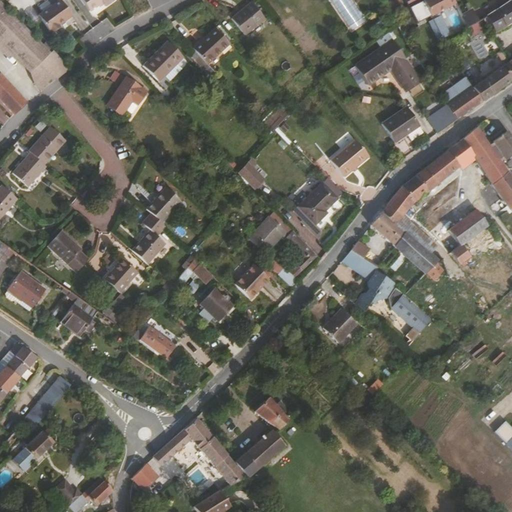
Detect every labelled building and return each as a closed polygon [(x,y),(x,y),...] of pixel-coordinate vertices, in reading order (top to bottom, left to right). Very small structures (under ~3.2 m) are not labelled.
[(108,5),(110,4),(107,0),(81,0),(76,4),(86,19),(99,10),(100,12),(109,6),(108,5)] [(352,0),(332,0),(349,30),(364,22),(352,0)] [(418,7),(417,5),(414,0),(403,0),(398,2),(404,14),(418,7)] [(425,22),(451,8),(447,0),(427,0),(417,5),(418,7),(425,22)] [(487,40),(511,24),(511,0),(503,0),(508,6),(477,24),(487,40)] [(102,15),(111,9),(109,6),(100,12),(102,15)] [(259,23),(245,6),(225,22),(239,39),(259,23)] [(58,36),(71,27),(59,10),(37,26),(48,42),(50,41),(52,43),(59,38),(58,36)] [(47,59),(0,12),(0,51),(28,78),(47,59)] [(437,41),(449,35),(441,17),(428,23),(437,41)] [(462,33),(472,27),(468,18),(462,21),(458,23),(462,33)] [(201,71),(217,55),(209,47),(215,41),(208,33),(185,55),(201,71)] [(217,55),(223,49),(215,41),(209,47),(217,55)] [(176,63),(160,46),(135,71),(144,80),(148,76),(155,83),(176,63)] [(362,93),(386,78),(401,101),(416,91),(389,48),(350,73),(362,93)] [(64,69),(72,62),(68,58),(60,65),(64,69)] [(64,76),(47,59),(28,78),(43,94),(64,76)] [(478,108),(508,87),(511,82),(511,73),(505,67),(467,93),(478,108)] [(155,83),(148,76),(144,80),(151,87),(155,83)] [(467,93),(459,81),(434,98),(443,112),(452,127),(478,108),(467,93)] [(115,119),(125,104),(131,108),(139,95),(118,82),(100,110),(115,119)] [(25,108),(0,83),(0,108),(12,120),(25,108)] [(431,142),(452,127),(443,112),(421,127),(431,142)] [(388,152),(413,134),(400,114),(374,133),(388,152)] [(482,137),(493,128),(487,120),(476,129),(482,137)] [(492,142),(506,131),(500,123),(493,128),(482,137),(488,145),(492,142)] [(482,137),(476,129),(460,142),(471,156),(491,184),(506,170),(488,145),(482,137)] [(511,139),(506,131),(492,142),(503,158),(502,160),(511,173),(511,139)] [(341,181),(369,158),(348,132),(335,142),(341,149),(326,162),(341,181)] [(42,172),(63,146),(48,133),(32,152),(20,142),(15,149),(42,172)] [(459,165),(471,156),(460,142),(448,151),(459,165)] [(26,195),(44,173),(42,172),(15,149),(8,155),(22,167),(10,181),(26,195)] [(402,218),(410,204),(459,165),(448,151),(402,188),(381,214),(396,227),(402,218)] [(256,185),(240,169),(231,178),(247,194),(256,185)] [(511,205),(511,178),(506,170),(491,184),(509,209),(511,205)] [(318,218),(331,205),(315,189),(290,214),(307,232),(320,220),(318,218)] [(158,229),(178,207),(163,193),(143,215),(148,220),(158,229)] [(0,222),(14,206),(0,194),(0,222)] [(460,248),(487,226),(475,211),(447,232),(450,237),(448,239),(457,250),(450,256),(457,265),(467,257),(460,248)] [(396,227),(381,214),(369,229),(393,251),(406,237),(396,227)] [(435,248),(402,218),(396,227),(406,237),(428,256),(435,248)] [(144,270),(162,249),(154,242),(163,233),(158,229),(148,220),(139,229),(147,237),(129,256),(144,270)] [(276,244),(281,239),(264,224),(245,247),(262,261),(276,244)] [(88,266),(79,257),(80,256),(60,237),(46,252),(75,279),(88,266)] [(428,256),(406,237),(393,251),(424,278),(436,263),(428,256)] [(312,263),(288,238),(285,242),(280,247),(300,265),(294,270),(300,275),(312,263)] [(280,247),(285,242),(281,239),(276,244),(280,247)] [(367,253),(356,244),(349,253),(360,262),(367,253)] [(432,256),(441,262),(445,255),(436,249),(432,256)] [(354,271),(360,262),(349,253),(339,265),(352,274),(354,271)] [(367,253),(360,262),(373,270),(376,266),(378,263),(367,253)] [(0,269),(2,271),(11,258),(4,254),(0,259),(0,269)] [(373,270),(360,262),(354,271),(364,277),(364,282),(368,285),(366,289),(367,293),(364,296),(360,296),(354,306),(365,316),(372,305),(375,300),(378,303),(390,301),(398,289),(372,272),(373,270)] [(190,276),(199,268),(192,263),(185,272),(190,276)] [(117,300),(136,280),(122,266),(102,287),(117,300)] [(280,277),(270,267),(265,273),(275,282),(280,277)] [(212,279),(199,268),(190,276),(205,288),(212,279)] [(247,304),(266,283),(251,269),(231,290),(247,304)] [(364,277),(354,271),(352,274),(364,282),(364,277)] [(296,288),(281,275),(280,277),(275,282),(290,296),(296,288)] [(30,313),(42,295),(17,277),(5,295),(30,313)] [(234,313),(214,294),(197,311),(216,330),(234,313)] [(95,316),(67,297),(64,302),(72,308),(70,310),(89,324),(95,316)] [(77,341),(89,324),(70,310),(57,327),(77,341)] [(337,347),(355,327),(339,312),(321,332),(337,347)] [(178,352),(150,334),(141,347),(168,366),(178,352)] [(12,363),(21,353),(14,349),(5,358),(12,363)] [(27,374),(36,363),(21,353),(12,363),(27,374)] [(0,370),(3,373),(12,363),(5,358),(0,363),(0,370)] [(18,385),(27,374),(12,363),(3,373),(18,385)] [(0,398),(4,401),(18,385),(3,373),(0,376),(0,398)] [(56,406),(69,391),(59,382),(45,398),(56,406)] [(33,431),(56,406),(45,398),(23,423),(33,431)] [(286,424),(265,400),(250,415),(276,433),(286,424)] [(158,472),(189,445),(227,488),(241,477),(232,467),(194,422),(150,463),(158,472)] [(33,466),(52,448),(45,441),(50,437),(46,434),(42,438),(39,436),(26,450),(12,436),(1,449),(15,461),(21,455),(33,466)] [(246,478),(282,449),(268,434),(232,467),(241,477),(245,482),(248,480),(246,478)] [(154,482),(143,469),(128,483),(140,496),(154,482)] [(92,511),(94,511),(110,498),(101,482),(84,497),(87,501),(84,504),(92,511)] [(81,500),(74,493),(73,495),(63,485),(52,495),(67,511),(79,502),(81,500)] [(192,511),(226,511),(229,510),(217,495),(192,511)] [(81,511),(85,509),(79,502),(67,511),(81,511)]
